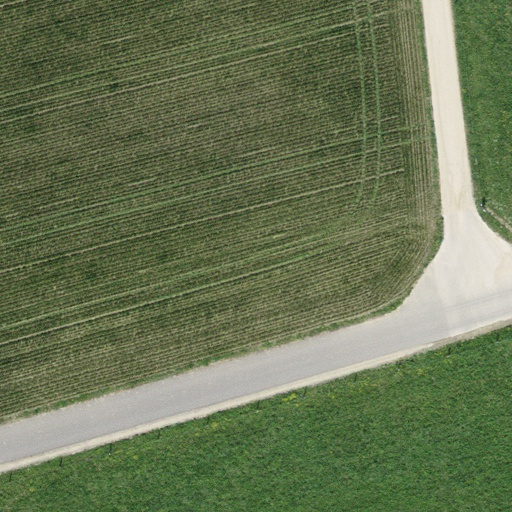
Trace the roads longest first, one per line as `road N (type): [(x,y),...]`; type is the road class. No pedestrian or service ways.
road 1 (unclassified): [(0,461),(511,310)]
road 2 (track): [(440,0),(473,321)]
